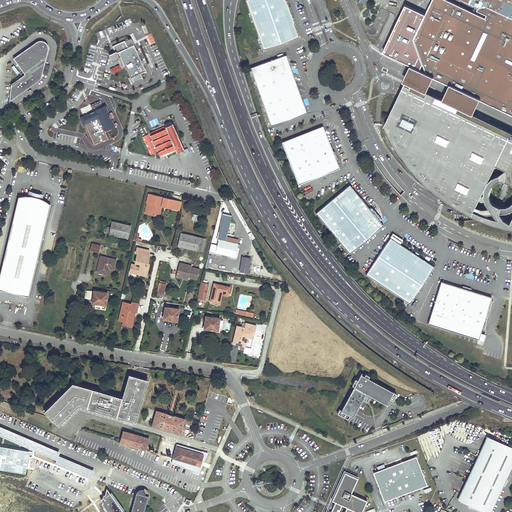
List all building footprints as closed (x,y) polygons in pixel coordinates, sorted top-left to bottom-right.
[(245,0),(264,50),(299,37),(290,12),(285,0),(245,0)] [(511,0),(432,0),(428,8),(427,12),(414,38),(424,66),(426,71),(427,75),(433,77),(445,82),(450,85),(455,87),(454,91),(458,94),(463,95),(464,92),(481,100),(488,103),(495,107),(507,113),(511,115),(511,0)] [(41,77),(46,54),(47,51),(48,47),(47,44),(46,42),(44,40),(42,39),(39,39),(36,40),(12,57),(24,72),(10,82),(9,99),(41,77)] [(125,65),(133,83),(143,78),(140,73),(145,71),(138,55),(134,45),(128,47),(125,40),(113,46),(115,51),(109,53),(113,61),(118,58),(121,67),(125,65)] [(261,96),(297,83),(286,54),(268,61),(251,67),(261,96)] [(426,95),(433,77),(427,75),(426,71),(411,64),(403,82),(402,85),(404,86),(426,95)] [(297,83),(261,96),(272,125),(307,112),(307,111),(303,100),(302,96),(297,83)] [(455,87),(450,85),(442,103),(473,118),(481,100),(464,92),(463,95),(458,94),(454,91),(455,87)] [(442,103),(426,95),(404,86),(401,92),(386,126),(388,131),(391,137),(394,143),(397,148),(401,153),(404,159),(408,163),(411,167),(415,172),(419,176),(423,181),(427,184),(431,188),(434,191),(438,194),(442,197),(447,201),(452,204),(456,207),(461,210),(467,213),(472,215),(476,217),(482,220),(487,222),(493,224),(497,225),(503,227),(509,228),(511,229),(511,136),(473,118),(442,103)] [(90,113),(80,117),(83,125),(85,124),(94,145),(108,138),(105,130),(115,126),(105,105),(95,109),(95,110),(94,111),(93,109),(92,109),(90,110),(89,111),(90,113)] [(165,128),(150,134),(160,157),(175,150),(176,152),(184,149),(172,122),(164,126),(165,128)] [(323,125),(282,142),(299,184),(340,168),(323,125)] [(350,184),(316,213),(350,254),(384,225),(350,184)] [(151,203),(148,213),(154,215),(155,210),(157,209),(161,210),(162,206),(175,209),(177,200),(165,197),(164,200),(159,199),(160,196),(149,193),(147,202),(148,203),(151,203)] [(25,195),(18,196),(0,273),(0,289),(28,297),(50,204),(45,200),(39,197),(31,196),(25,195)] [(219,239),(226,241),(227,237),(232,217),(222,214),(216,239),(219,239)] [(131,225),(112,221),(109,234),(128,238),(131,225)] [(136,232),(134,240),(141,242),(142,240),(142,239),(140,238),(138,236),(139,233),(137,233),(136,232)] [(197,250),(200,237),(181,233),(178,246),(197,250)] [(200,237),(197,250),(203,251),(206,239),(200,237)] [(390,238),(366,274),(410,303),(435,267),(396,241),(390,238)] [(234,257),(238,244),(226,241),(219,239),(217,248),(211,247),(210,251),(234,257)] [(92,244),(90,250),(99,252),(101,246),(92,244)] [(132,264),(130,273),(136,274),(137,271),(147,274),(149,266),(147,265),(150,256),(148,255),(149,250),(137,247),(136,253),(138,253),(135,263),(140,264),(140,267),(135,266),(136,265),(132,264)] [(109,268),(114,269),(116,260),(101,256),(97,272),(105,274),(107,268),(109,268)] [(251,258),(242,257),(240,272),(249,273),(251,258)] [(180,262),(176,275),(183,277),(184,275),(189,276),(189,277),(197,279),(200,269),(191,267),(192,265),(180,262)] [(92,276),(95,267),(88,265),(86,275),(92,276)] [(441,281),(428,324),(479,340),(492,297),(441,281)] [(204,300),(208,284),(207,283),(207,282),(203,282),(203,283),(202,282),(198,299),(204,300)] [(164,293),(166,284),(159,283),(157,292),(164,293)] [(228,294),(230,287),(214,283),(210,301),(218,303),(220,296),(221,296),(222,295),(222,292),(228,294)] [(106,303),(107,293),(94,291),(92,303),(99,304),(99,302),(106,303)] [(123,302),(119,320),(124,322),(128,323),(129,321),(133,322),(134,316),(133,316),(134,312),(137,313),(139,304),(132,302),(132,304),(123,302)] [(177,319),(178,309),(165,307),(163,319),(170,320),(170,318),(177,319)] [(218,329),(220,318),(206,316),(204,328),(211,329),(211,328),(218,329)] [(237,326),(233,343),(245,346),(247,337),(248,334),(250,334),(251,330),(255,331),(256,326),(246,323),(245,328),(237,326)] [(365,374),(361,372),(357,380),(355,379),(352,385),(354,386),(366,392),(371,395),(387,404),(390,398),(393,400),(394,397),(396,393),(368,378),(369,376),(365,373),(365,374)] [(71,383),(45,410),(59,424),(79,403),(137,420),(148,380),(129,375),(122,399),(71,383)] [(366,392),(354,386),(340,412),(351,418),(361,401),(366,392)] [(366,392),(361,401),(366,404),(371,395),(366,392)] [(152,425),(180,433),(185,418),(173,415),(174,414),(167,412),(167,413),(157,410),(152,425)] [(122,443),(145,450),(148,439),(126,432),(122,443)] [(459,501),(483,511),(488,511),(511,463),(511,449),(487,439),(459,501)] [(28,451),(0,446),(0,469),(25,473),(28,451)] [(202,459),(201,449),(192,450),(176,446),(175,450),(177,451),(176,454),(174,454),(173,458),(194,464),(197,465),(199,465),(199,459),(202,459)] [(418,459),(375,475),(385,504),(429,488),(418,459)] [(329,511),(327,511),(326,511),(355,511),(356,511),(358,511),(361,511),(367,500),(351,493),(358,478),(345,472),(332,500),(335,501),(334,505),(332,504),(330,508),(332,509),(330,511),(329,511)] [(139,511),(140,511),(139,511),(144,511),(149,495),(149,494),(148,493),(148,492),(147,491),(146,490),(145,490),(145,489),(143,489),(142,492),(141,492),(140,492),(139,493),(138,494),(138,495),(138,496),(139,497),(140,498),(140,499),(135,497),(130,511),(122,511),(106,489),(104,497),(100,500),(102,503),(100,504),(106,511),(139,511)]
